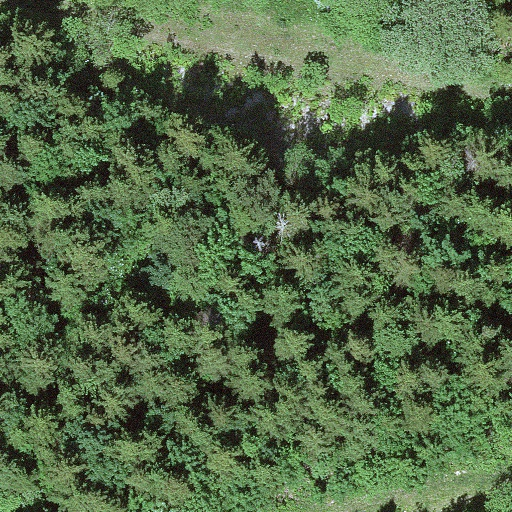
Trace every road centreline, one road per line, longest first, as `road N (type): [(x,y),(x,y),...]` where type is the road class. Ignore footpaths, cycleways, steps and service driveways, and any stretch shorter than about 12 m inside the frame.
road 1 (track): [(94,0),(511,78)]
road 2 (track): [(511,474),(355,511)]
